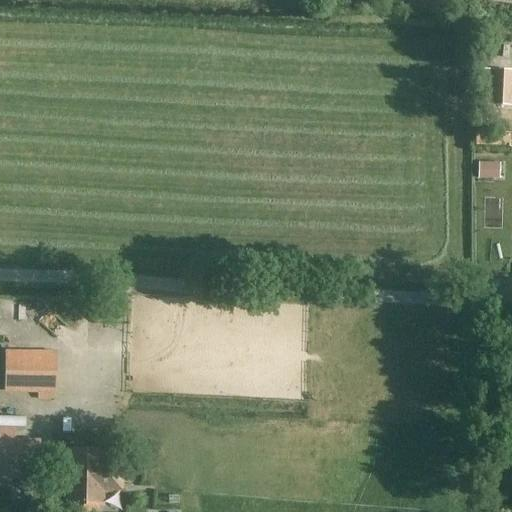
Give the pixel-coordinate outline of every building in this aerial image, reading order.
[(505,106),(507,72),(477,70),(476,105),(505,106)] [(34,328),(33,297),(19,298),(20,328),(34,328)] [(5,352),(5,391),(54,391),(55,353),(5,352)] [(0,461),(40,462),(40,448),(20,448),(12,440),(12,429),(0,429),(0,461)] [(69,451),(68,505),(78,505),(79,511),(88,511),(97,510),(97,505),(101,505),(102,491),(120,491),(121,470),(102,470),(102,452),(69,451)]
